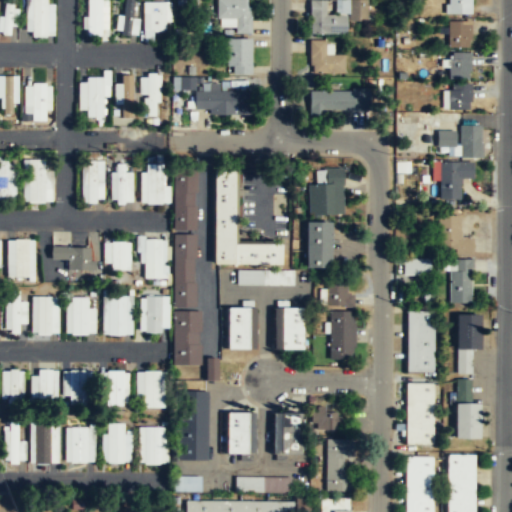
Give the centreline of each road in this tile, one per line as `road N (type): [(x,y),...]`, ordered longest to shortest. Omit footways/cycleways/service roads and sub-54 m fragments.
road 1 (residential): [(504,0),(502,511)]
road 2 (residential): [(371,143),(378,160),(378,511)]
road 3 (residential): [(371,143),(177,139)]
road 4 (residential): [(279,0),(276,139)]
